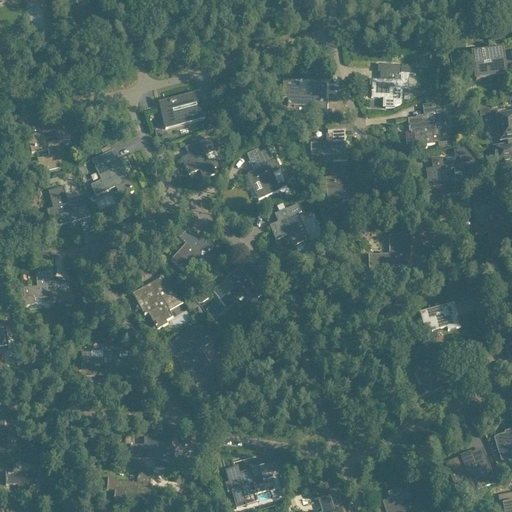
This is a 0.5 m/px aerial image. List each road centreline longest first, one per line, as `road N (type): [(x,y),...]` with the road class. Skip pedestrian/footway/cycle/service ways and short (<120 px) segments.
road 1 (residential): [(492,397),(469,252),(383,188),(324,32)]
road 2 (residential): [(334,457),(283,290),(175,206)]
road 3 (residential): [(137,88),(324,32)]
road 4 (residential): [(177,419),(88,250)]
road 5 (residential): [(177,419),(0,409)]
road 6 (residential): [(492,397),(410,429),(338,470)]
road 7 (residential): [(334,457),(188,435)]
road 8 (residential): [(175,206),(118,92)]
road 9 (residential): [(0,123),(118,92)]
